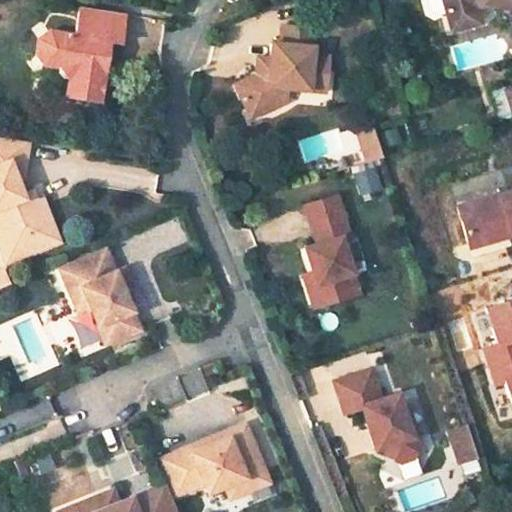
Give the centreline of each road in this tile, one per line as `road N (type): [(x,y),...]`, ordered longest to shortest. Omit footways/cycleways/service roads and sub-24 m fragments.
road 1 (residential): [(202,0),(172,62),(168,116),(320,511)]
road 2 (unknown): [(247,330),(78,397)]
